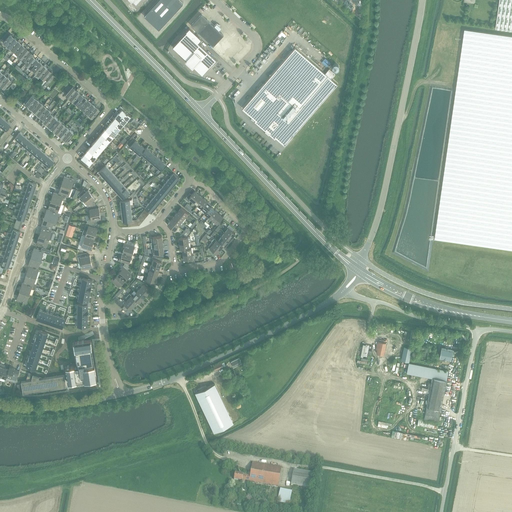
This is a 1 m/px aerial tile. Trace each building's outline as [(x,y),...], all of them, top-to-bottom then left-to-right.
[(178,0),(158,0),(144,15),(159,29),(183,4),(178,0)] [(511,0),(499,0),(496,28),(511,30),(511,0)] [(295,48),(242,108),(255,120),(254,121),(265,130),(264,131),(268,134),(268,133),(274,138),(275,137),(318,176),(337,84),(330,79),(334,74),(329,69),(317,60),(346,26),(345,18),(331,5),(295,48)] [(201,14),(191,25),(213,46),(223,35),(201,14)] [(180,41),(174,47),(188,60),(187,61),(192,66),(193,65),(202,73),(208,66),(209,67),(216,60),(198,43),(201,39),(189,28),(186,32),(187,32),(179,40),(180,41)] [(511,249),(511,35),(465,29),(450,134),(435,238),(511,249)] [(1,45),(5,48),(14,37),(10,33),(5,40),(3,38),(0,41),(2,43),(1,45)] [(226,34),(213,48),(227,62),(236,52),(237,53),(243,47),(237,42),(236,43),(226,34)] [(14,37),(5,48),(5,49),(8,45),(11,48),(18,40),(14,37)] [(18,40),(11,48),(15,52),(22,43),(18,40)] [(22,43),(15,52),(19,55),(26,46),(22,43)] [(26,46),(19,55),(23,58),(30,50),(26,46)] [(23,58),(21,60),(25,63),(32,55),(34,53),(30,50),(23,58)] [(32,55),(25,63),(29,66),(36,58),(32,55)] [(29,66),(28,68),(31,71),(33,70),(40,61),(36,58),(29,66)] [(40,61),(33,70),(37,73),(44,64),(40,61)] [(37,73),(35,75),(38,78),(40,76),(41,76),(48,68),(44,64),(37,73)] [(52,71),(48,68),(41,76),(45,80),(39,86),(44,90),(55,76),(51,72),(52,71)] [(3,73),(0,77),(0,84),(0,85),(9,75),(9,74),(6,71),(4,73),(3,73)] [(9,75),(0,85),(0,84),(0,86),(1,87),(2,86),(4,88),(5,87),(7,88),(7,89),(9,87),(11,85),(13,82),(14,79),(14,80),(10,76),(9,75)] [(64,90),(67,93),(65,95),(69,98),(76,89),(73,86),(71,88),(68,85),(65,89),(64,90)] [(76,89),(69,98),(73,101),(80,92),(76,89)] [(80,92),(73,101),(77,104),(84,96),(80,92)] [(25,103),(29,106),(36,98),(32,94),(25,103)] [(84,96),(77,104),(81,108),(88,99),(84,96)] [(36,98),(29,106),(33,110),(40,101),(36,98)] [(88,99),(81,108),(85,111),(92,102),(88,99)] [(40,101),(33,110),(37,113),(44,104),(40,101)] [(85,111),(83,113),(87,116),(88,114),(96,105),(92,102),(85,111)] [(44,104),(37,113),(40,116),(48,108),(44,104)] [(96,105),(88,114),(92,117),(95,114),(97,112),(100,109),(96,105)] [(48,108),(40,116),(44,119),(43,121),(50,113),(52,111),(48,108)] [(118,113),(127,120),(131,116),(122,108),(118,113)] [(50,113),(43,121),(47,124),(54,116),(50,113)] [(115,117),(124,124),(127,120),(118,113),(115,117)] [(54,116),(47,124),(51,128),(58,119),(54,116)] [(112,121),(120,128),(124,124),(115,117),(112,121)] [(58,119),(51,128),(55,131),(62,122),(58,119)] [(5,120),(0,126),(0,125),(0,129),(2,127),(6,130),(7,129),(9,127),(11,124),(5,120)] [(108,125),(117,132),(120,128),(112,121),(108,125)] [(62,122),(55,131),(59,134),(66,126),(62,122)] [(66,126),(59,134),(62,137),(71,126),(68,123),(66,126)] [(105,128),(105,129),(114,136),(115,138),(119,134),(117,132),(108,125),(105,128)] [(71,126),(62,137),(66,141),(74,132),(70,129),(72,127),(71,126)] [(101,133),(110,140),(113,136),(105,129),(101,133)] [(16,144),(17,145),(25,137),(20,132),(15,138),(19,141),(16,144)] [(98,137),(107,144),(110,140),(101,133),(98,137)] [(25,137),(17,145),(18,146),(20,143),(23,146),(21,148),(22,150),(30,141),(25,137)] [(95,141),(103,148),(107,144),(98,137),(95,141)] [(130,147),(133,149),(138,143),(135,141),(134,142),(132,140),(128,145),(130,147)] [(30,141),(22,150),(23,150),(25,147),(28,150),(26,153),(27,154),(35,145),(30,141)] [(91,145),(100,152),(103,148),(95,141),(91,145)] [(138,143),(133,149),(134,150),(131,153),(133,155),(135,151),(138,154),(143,148),(138,143)] [(35,145),(27,154),(30,151),(33,154),(31,157),(32,158),(39,149),(35,145)] [(91,145),(88,149),(96,156),(98,158),(102,154),(100,152),(91,145)] [(143,148),(138,154),(136,157),(137,159),(140,155),(141,154),(145,157),(150,151),(146,147),(145,149),(143,148)] [(39,149),(32,158),(35,155),(38,158),(35,161),(37,162),(44,153),(39,149)] [(84,153),(93,161),(96,156),(88,149),(84,153)] [(147,164),(155,155),(150,151),(145,157),(142,160),(144,162),(146,158),(149,161),(147,164)] [(40,165),(41,166),(49,157),(44,153),(37,162),(40,159),(43,162),(40,165)] [(81,157),(87,162),(86,164),(88,165),(89,164),(90,165),(93,161),(84,153),(81,157)] [(155,155),(147,164),(148,166),(151,162),(154,165),(151,168),(150,170),(151,170),(160,159),(155,155)] [(49,157),(41,166),(42,166),(44,163),(48,166),(45,169),(47,170),(49,172),(51,169),(49,168),(50,167),(49,167),(54,161),(49,157)] [(160,159),(151,170),(152,171),(156,166),(159,169),(156,172),(155,173),(156,175),(158,174),(161,170),(160,170),(165,164),(160,159)] [(99,172),(102,176),(109,169),(106,165),(99,172)] [(109,169),(102,176),(105,180),(113,173),(109,169)] [(113,173),(105,180),(109,183),(116,177),(113,173)] [(166,175),(175,183),(179,178),(173,173),(170,177),(167,174),(166,175)] [(162,180),(171,188),(175,183),(166,175),(165,176),(169,179),(166,182),(163,179),(162,180)] [(64,176),(61,185),(71,189),(74,180),(69,178),(67,177),(64,176)] [(116,177),(109,183),(112,187),(119,181),(116,177)] [(158,185),(167,193),(171,188),(162,180),(161,181),(165,183),(162,187),(159,184),(158,185)] [(119,181),(112,187),(116,191),(123,185),(119,181)] [(22,187),(27,189),(27,188),(34,191),(36,184),(29,182),(27,187),(23,185),(22,187)] [(61,185),(58,194),(63,195),(63,196),(68,197),(71,189),(61,185)] [(123,185),(116,191),(119,195),(126,188),(123,185)] [(154,190),(163,198),(167,193),(158,185),(157,186),(161,188),(158,191),(155,189),(154,190)] [(20,193),(25,195),(25,194),(32,196),(34,191),(27,188),(27,189),(25,192),(21,191),(20,193)] [(126,188),(119,195),(122,199),(130,192),(126,188)] [(78,195),(80,197),(78,198),(82,202),(84,200),(91,194),(88,190),(86,192),(84,190),(78,195)] [(150,195),(159,203),(163,198),(154,190),(153,190),(157,193),(154,196),(151,194),(150,195)] [(185,198),(185,199),(188,202),(189,201),(190,199),(193,202),(199,194),(195,191),(192,195),(189,198),(188,200),(185,198)] [(54,192),(51,201),(60,204),(63,196),(63,195),(58,194),(54,192)] [(18,199),(23,201),(23,200),(30,202),(32,196),(25,194),(25,195),(23,198),(19,197),(18,199)] [(86,206),(87,208),(95,204),(92,201),(95,198),(91,194),(84,200),(88,204),(86,206)] [(199,194),(193,202),(197,205),(203,198),(199,194)] [(146,200),(155,208),(159,203),(150,195),(149,195),(152,198),(150,201),(147,198),(146,200)] [(203,198),(197,205),(201,209),(207,201),(203,198)] [(16,205),(21,207),(21,206),(28,208),(30,202),(23,200),(23,201),(21,204),(17,203),(16,205)] [(151,213),(155,208),(146,200),(145,200),(149,203),(146,206),(143,203),(141,205),(145,208),(151,213)] [(51,201),(48,210),(57,213),(56,213),(57,213),(60,204),(51,201)] [(207,201),(201,209),(206,212),(212,205),(207,201)] [(90,209),(91,215),(99,213),(99,208),(96,208),(95,204),(87,208),(88,210),(90,209)] [(212,205),(206,212),(204,214),(209,217),(215,210),(211,206),(212,205)] [(14,211),(19,213),(19,212),(26,214),(28,208),(21,206),(21,207),(19,210),(15,209),(14,211)] [(178,212),(185,218),(188,213),(181,208),(178,212)] [(47,209),(44,218),(54,221),(57,222),(60,214),(57,213),(56,213),(57,213),(48,210),(47,209)] [(215,210),(209,217),(213,221),(219,213),(215,210)] [(12,217),(17,219),(17,218),(23,220),(24,220),(26,214),(19,212),(19,213),(17,216),(13,215),(12,217)] [(174,216),(181,222),(185,218),(178,212),(174,216)] [(86,223),(95,224),(95,219),(100,218),(99,213),(91,215),(88,215),(89,221),(87,221),(87,223),(86,223)] [(219,213),(213,221),(217,224),(223,217),(219,213)] [(171,220),(178,226),(181,222),(174,216),(171,220)] [(44,218),(41,227),(42,227),(51,230),(52,225),(56,226),(57,222),(54,221),(44,218)] [(176,228),(178,226),(171,220),(167,225),(174,230),(176,231),(177,229),(176,228)] [(86,223),(84,230),(95,234),(97,229),(94,228),(95,224),(86,223)] [(228,228),(225,232),(232,238),(236,234),(232,231),(233,229),(234,228),(229,225),(227,227),(228,228)] [(42,227),(39,236),(49,239),(51,240),(54,231),(52,230),(51,230),(42,227)] [(6,235),(11,236),(11,235),(18,238),(20,232),(19,231),(13,229),(12,234),(7,232),(6,235)] [(84,230),(82,235),(94,239),(95,234),(84,230)] [(222,236),(229,242),(232,238),(225,232),(222,236)] [(4,241),(9,242),(9,241),(16,244),(18,238),(11,235),(11,236),(9,240),(5,238),(4,241)] [(82,235),(80,240),(92,244),(94,239),(82,235)] [(46,248),(49,239),(39,236),(36,245),(46,248)] [(224,245),(223,245),(225,247),(229,242),(222,236),(218,241),(224,245)] [(215,238),(212,242),(213,244),(220,249),(223,245),(224,245),(218,241),(217,239),(216,240),(215,238)] [(78,248),(79,249),(79,251),(81,252),(82,251),(83,250),(87,251),(87,248),(90,249),(92,244),(80,240),(78,248)] [(124,243),(122,248),(124,249),(123,252),(132,255),(135,246),(136,244),(125,240),(124,243)] [(2,247),(7,248),(7,247),(14,250),(16,244),(9,241),(9,242),(7,246),(3,244),(2,247)] [(206,250),(213,255),(214,256),(216,253),(217,254),(220,249),(213,244),(212,242),(208,247),(209,247),(206,250)] [(0,253),(5,254),(5,253),(12,256),(14,250),(7,247),(7,248),(5,252),(1,250),(0,253)] [(163,247),(152,248),(153,255),(161,257),(163,257),(163,253),(164,252),(163,247)] [(34,248),(31,257),(41,260),(43,252),(49,254),(51,251),(42,248),(41,250),(34,248)] [(118,261),(123,262),(125,263),(124,265),(129,268),(130,267),(130,266),(128,265),(129,264),(132,255),(123,252),(121,256),(120,255),(118,261)] [(0,259),(3,260),(3,259),(10,262),(12,256),(5,253),(5,254),(3,258),(0,256),(0,259)] [(78,255),(79,263),(91,260),(89,255),(87,256),(86,253),(78,255)] [(188,259),(188,261),(189,262),(195,262),(194,256),(192,256),(192,253),(183,254),(184,260),(188,259)] [(152,262),(151,264),(160,267),(162,262),(159,261),(160,257),(152,256),(150,261),(152,262)] [(31,257),(28,266),(37,269),(38,269),(41,260),(31,257)] [(0,266),(1,266),(1,265),(8,268),(10,262),(3,259),(3,260),(1,264),(0,263),(0,266)] [(79,263),(81,270),(89,273),(89,269),(89,266),(92,266),(91,260),(79,263)] [(151,264),(149,269),(158,272),(160,267),(151,264)] [(120,271),(117,274),(125,281),(131,273),(127,270),(129,268),(124,265),(123,266),(119,270),(120,271)] [(28,266),(25,274),(36,278),(39,269),(38,269),(37,269),(28,266)] [(149,272),(148,275),(157,277),(158,272),(149,269),(148,269),(147,271),(149,272)] [(25,274),(22,283),(36,288),(36,287),(38,288),(39,285),(34,283),(36,278),(25,274)] [(118,288),(119,287),(121,289),(123,287),(120,285),(125,281),(117,274),(115,277),(114,276),(110,280),(118,288)] [(155,283),(157,277),(148,275),(146,280),(145,279),(144,281),(150,285),(152,282),(155,283)] [(22,283),(19,292),(29,295),(31,289),(35,290),(36,288),(22,283)] [(140,289),(146,295),(150,290),(144,284),(140,289)] [(136,293),(143,299),(146,295),(140,289),(136,293)] [(26,303),(29,295),(19,292),(16,300),(26,303)] [(129,293),(126,298),(127,299),(127,300),(134,305),(138,302),(138,301),(132,297),(133,297),(131,295),(130,295),(130,294),(129,293)] [(138,301),(138,302),(139,303),(143,299),(136,293),(134,295),(132,293),(130,295),(131,295),(133,297),(132,297),(138,301)] [(125,304),(129,308),(130,310),(134,305),(127,300),(125,302),(123,300),(122,302),(123,303),(124,304),(125,304)] [(39,310),(36,319),(41,320),(44,311),(39,310)] [(44,311),(41,320),(46,322),(50,313),(44,311)] [(50,313),(46,322),(52,324),(55,315),(50,313)] [(55,315),(52,324),(57,326),(60,317),(55,315)] [(60,317),(57,326),(62,328),(65,318),(60,317)] [(38,330),(37,335),(46,338),(48,333),(38,330)] [(36,335),(35,340),(44,344),(46,338),(37,335),(36,335)] [(35,340),(33,345),(42,349),(44,344),(35,340)] [(66,367),(66,368),(66,372),(67,375),(68,382),(68,383),(72,382),(73,382),(76,382),(77,381),(81,380),(85,380),(92,379),(92,377),(96,377),(96,376),(94,364),(91,348),(92,348),(91,340),(90,340),(85,340),(85,341),(84,341),(80,341),(79,341),(75,342),(75,343),(76,347),(74,347),(75,350),(75,351),(75,350),(75,352),(75,353),(75,352),(75,353),(76,353),(77,353),(77,357),(76,357),(76,358),(77,358),(78,358),(78,362),(77,362),(77,363),(76,363),(77,363),(77,366),(76,366),(74,366),(69,367),(67,367),(66,367)] [(384,355),(386,343),(378,342),(377,346),(378,346),(377,353),(384,355)] [(33,345),(31,351),(40,354),(42,349),(33,345)] [(453,355),(454,351),(452,350),(442,348),(440,357),(444,358),(443,358),(446,359),(446,358),(450,359),(451,354),(453,355)] [(31,351),(30,356),(39,359),(40,354),(31,351)] [(29,356),(28,361),(37,364),(39,359),(30,356),(29,356)] [(233,366),(241,362),(239,358),(231,362),(233,366)] [(28,361),(26,366),(35,369),(37,364),(28,361)] [(213,365),(214,367),(215,370),(223,366),(226,365),(224,362),(223,362),(222,361),(213,365)] [(438,422),(446,381),(448,371),(409,363),(407,373),(432,378),(424,419),(438,422)] [(9,369),(7,376),(11,378),(16,380),(17,378),(18,375),(19,371),(14,369),(9,367),(9,369)] [(25,381),(21,381),(22,386),(22,387),(23,393),(27,392),(27,391),(30,391),(30,392),(34,391),(34,390),(37,390),(37,391),(41,390),(41,389),(44,389),(44,390),(49,389),(48,388),(51,387),(51,389),(56,388),(56,387),(58,386),(58,388),(59,388),(63,387),(63,386),(65,385),(66,387),(64,375),(42,378),(43,378),(43,377),(33,374),(33,375),(32,376),(32,378),(32,380),(25,381)] [(215,384),(195,393),(214,432),(233,423),(215,384)] [(249,481),(260,483),(278,486),(281,468),(260,464),(252,462),(250,476),(243,475),(243,474),(235,473),(234,480),(242,481),(242,479),(249,480),(249,481)] [(313,473),(296,470),(293,470),(291,484),(311,488),(313,473)]
